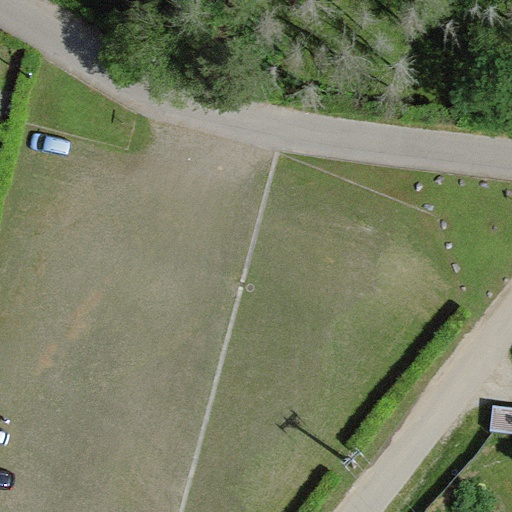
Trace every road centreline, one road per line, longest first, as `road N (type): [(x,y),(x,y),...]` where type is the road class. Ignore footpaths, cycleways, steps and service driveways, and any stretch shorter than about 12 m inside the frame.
road 1 (unclassified): [(511,158),(227,116),(144,86),(0,0)]
road 2 (unclassified): [(511,318),(358,511)]
